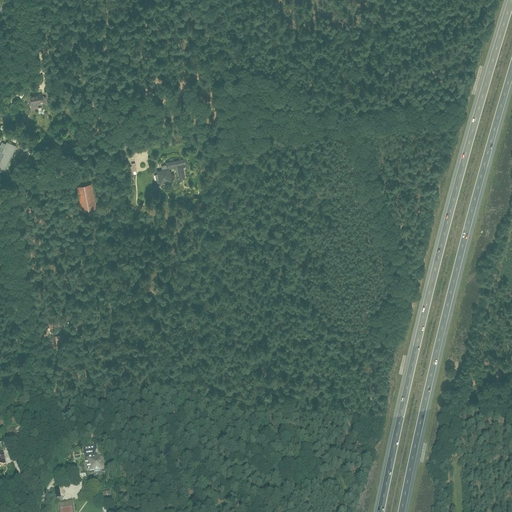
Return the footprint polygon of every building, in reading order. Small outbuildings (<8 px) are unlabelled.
[(37,94),(30,96),(28,97),(29,103),(31,102),(31,103),(36,102),(36,104),(46,102),(45,96),(42,96),(41,92),(36,93),(37,94)] [(15,122),(6,119),(3,125),(12,128),(15,122)] [(7,141),(6,144),(2,142),(0,144),(0,171),(4,173),(16,146),(7,141)] [(25,146),(19,159),(23,161),(24,159),(36,165),(41,154),(29,149),(29,148),(25,146)] [(186,158),(166,162),(166,165),(165,165),(165,164),(162,165),(162,166),(161,166),(162,169),(157,170),(159,183),(171,181),(169,169),(175,167),(177,176),(178,176),(179,180),(185,179),(182,165),(187,164),(186,158)] [(96,208),(91,183),(76,186),(81,211),(96,208)] [(17,437),(15,428),(10,429),(10,430),(6,430),(6,433),(7,437),(11,436),(12,438),(17,437)] [(83,454),(84,455),(85,461),(89,461),(91,469),(102,467),(101,458),(99,458),(99,456),(98,457),(95,453),(97,449),(96,445),(83,447),(84,452),(83,454)] [(64,496),(62,487),(55,488),(56,498),(64,496)]
